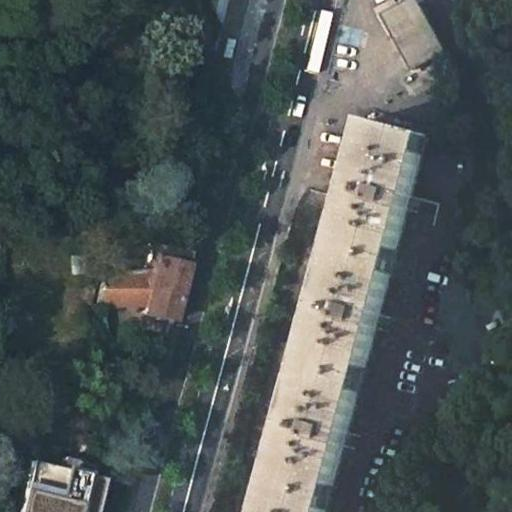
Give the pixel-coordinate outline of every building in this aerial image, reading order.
[(444,52),(419,0),(403,0),(391,6),(387,11),(386,17),(387,23),(409,70),(444,52)] [(365,119),(259,511),(326,511),(428,136),(365,119)] [(143,313),(170,320),(188,249),(162,243),(154,271),(103,272),(97,305),(145,305),(143,313)] [(60,466),(90,474),(93,464),(62,456),(60,466)] [(60,466),(32,459),(18,511),(92,511),(102,477),(90,474),(60,466)] [(127,462),(116,460),(112,478),(122,480),(127,462)]
